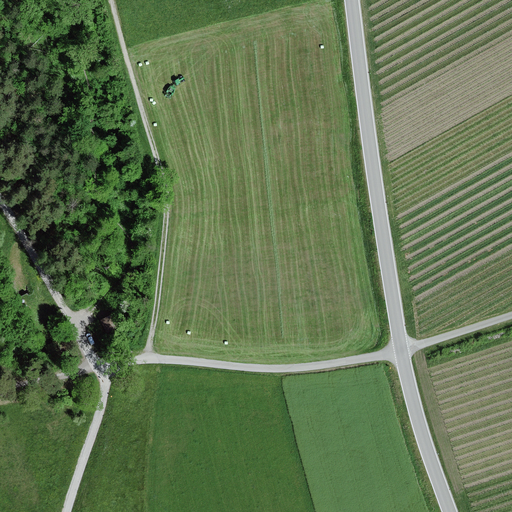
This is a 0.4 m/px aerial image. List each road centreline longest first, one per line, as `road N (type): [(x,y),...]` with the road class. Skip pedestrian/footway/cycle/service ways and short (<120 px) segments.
road 1 (tertiary): [(448,511),(398,354),(351,0)]
road 2 (track): [(511,316),(398,354),(337,364),(287,370),(147,362)]
road 3 (track): [(110,0),(164,190),(147,362)]
road 4 (track): [(147,362),(96,364),(107,393),(67,511)]
road 5 (track): [(96,364),(41,263),(16,245),(0,217)]
